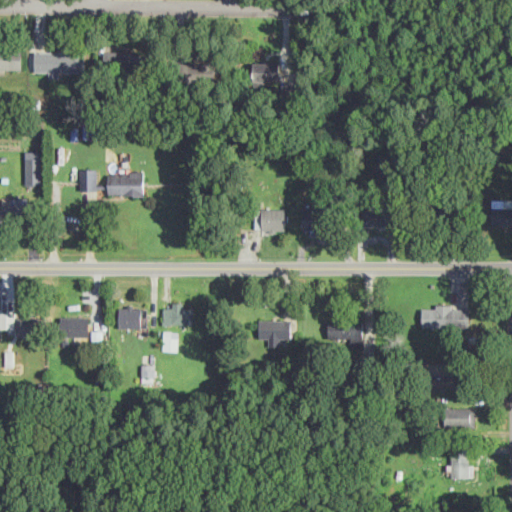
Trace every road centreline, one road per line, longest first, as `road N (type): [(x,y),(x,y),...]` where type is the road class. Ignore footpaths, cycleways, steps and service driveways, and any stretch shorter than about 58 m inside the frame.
road 1 (tertiary): [(0,265),(511,267)]
road 2 (residential): [(0,3),(302,8)]
